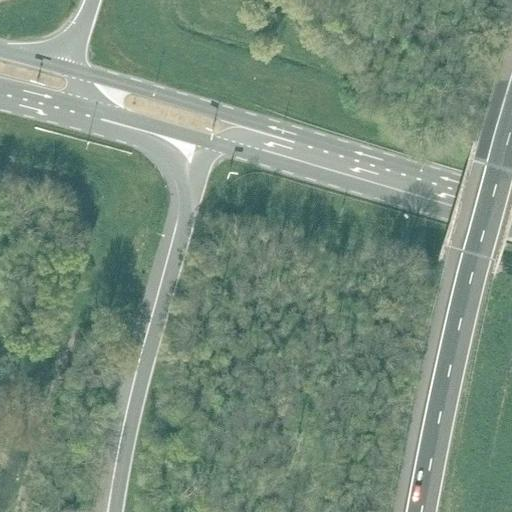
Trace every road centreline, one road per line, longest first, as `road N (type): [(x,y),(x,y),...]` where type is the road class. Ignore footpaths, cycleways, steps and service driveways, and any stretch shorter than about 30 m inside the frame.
road 1 (motorway): [(511,130),(423,511)]
road 2 (motorway): [(209,142),(141,378),(115,511)]
road 3 (primary): [(251,138),(511,215)]
road 4 (primary): [(251,138),(219,112),(71,69)]
